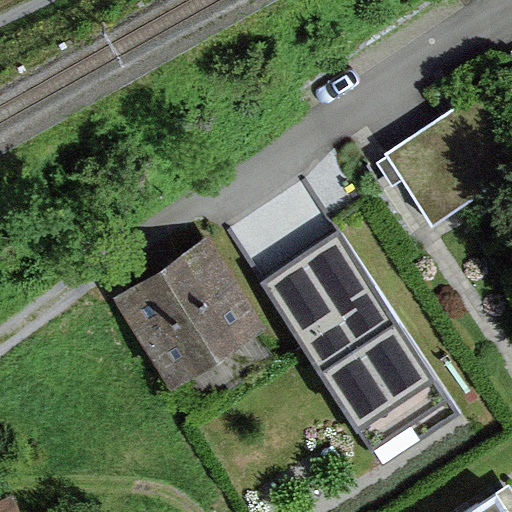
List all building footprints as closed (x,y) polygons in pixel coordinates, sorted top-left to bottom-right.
[(511,124),(488,87),(379,155),(425,227),(511,171),(511,124)] [(334,233),(254,287),(361,446),(441,392),(334,233)] [(201,240),(104,298),(157,388),(255,330),(201,240)] [(511,511),(511,480),(462,511),(511,511)] [(0,511),(11,511),(6,499),(0,501),(0,511)]
